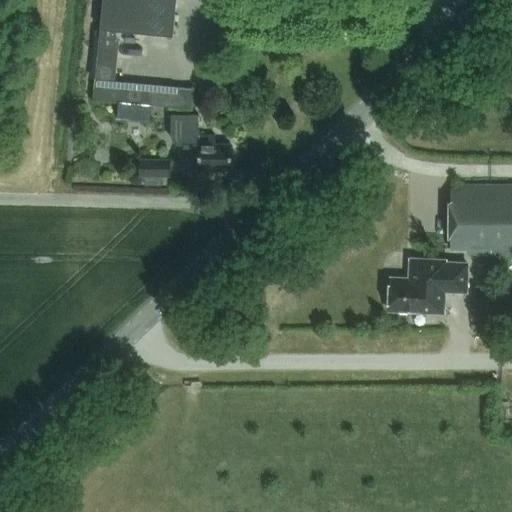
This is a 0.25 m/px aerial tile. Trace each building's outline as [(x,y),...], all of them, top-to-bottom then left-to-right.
[(102,0),(101,29),(173,35),(175,0),(102,0)] [(93,100),(190,108),(192,88),(115,81),(118,40),(99,38),(93,100)] [(200,112),(172,113),(172,134),(173,136),(174,138),(176,140),(178,141),(180,142),(182,143),(185,143),(185,147),(199,147),(200,161),(200,168),(207,168),(233,168),(233,161),(232,142),(216,142),(216,133),(207,133),(200,133),(200,112)] [(171,177),(171,159),(140,159),(140,176),(171,177)] [(468,255),(511,255),(511,185),(451,185),(451,249),(468,249),(468,255)] [(410,279),(391,278),(390,282),(387,285),(387,292),(390,295),(389,310),(397,310),(400,313),(407,314),(410,311),(443,312),(445,289),(453,290),(453,291),(466,292),(468,264),(445,263),(446,261),(411,259),(410,279)] [(489,278),(489,264),(476,264),(476,278),(489,278)]
